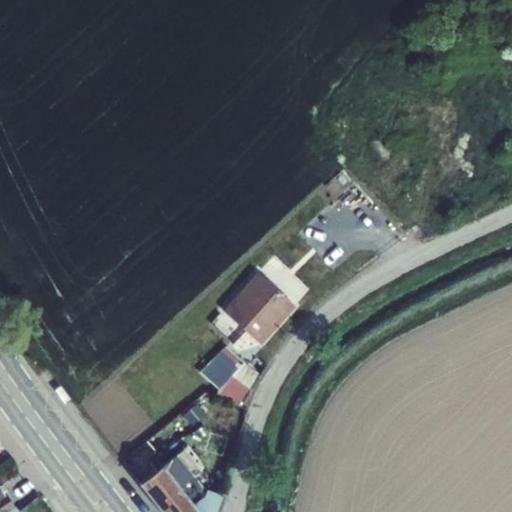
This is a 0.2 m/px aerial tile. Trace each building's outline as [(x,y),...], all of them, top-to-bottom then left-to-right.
[(412,166),(387,143),(367,165),(392,188),(412,166)] [(304,202),(291,214),(307,231),(321,219),(304,202)] [(270,260),(196,343),(208,355),(196,366),(219,387),(216,395),(243,404),(260,376),(267,364),(252,353),(305,293),(291,281),(292,280),(276,265),(296,246),(295,244),(304,235),(288,217),(279,226),(257,245),(270,260)] [(140,483),(161,511),(206,511),(209,504),(204,497),(208,494),(194,476),(201,471),(183,449),(140,483)] [(209,504),(206,511),(216,511),(222,494),(214,491),(209,504)] [(0,511),(5,511),(12,508),(2,494),(0,495),(0,511)]
